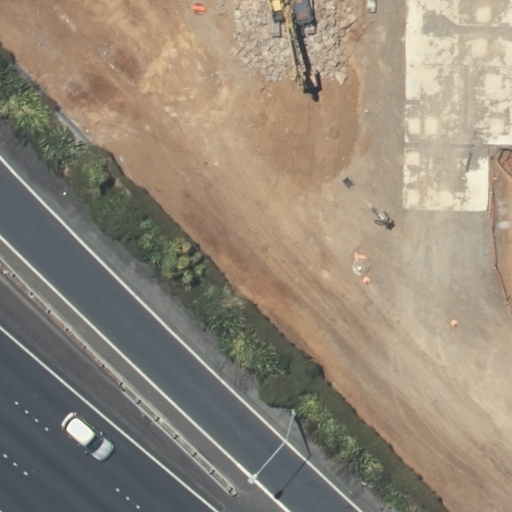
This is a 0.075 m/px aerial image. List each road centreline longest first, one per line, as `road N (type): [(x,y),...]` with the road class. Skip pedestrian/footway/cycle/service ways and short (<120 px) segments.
road 1 (motorway): [(0,192),(316,511)]
road 2 (motorway): [(0,435),(93,511)]
